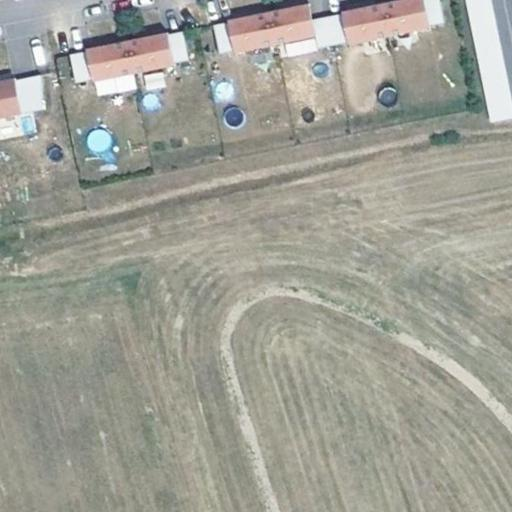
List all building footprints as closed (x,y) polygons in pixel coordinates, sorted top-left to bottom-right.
[(310,3),(229,20),(229,21),(214,24),(221,56),(236,52),(236,54),(317,37),(320,50),(350,44),(351,45),(432,29),(432,27),(447,24),(441,0),(399,0),(344,11),(344,13),(314,19),(310,3)] [(511,118),(511,114),(488,0),(469,0),(494,122),(511,118)] [(88,50),(71,53),(78,84),(94,81),(95,82),(176,66),(176,65),(191,62),(184,30),(170,33),(169,32),(88,49),(88,50)] [(143,75),(147,90),(165,86),(162,71),(143,75)] [(43,74),(17,80),(24,112),(45,108),(43,74)] [(0,80),(0,118),(24,114),(24,112),(17,80),(16,77),(0,80)] [(91,133),(91,149),(108,150),(109,134),(91,133)]
